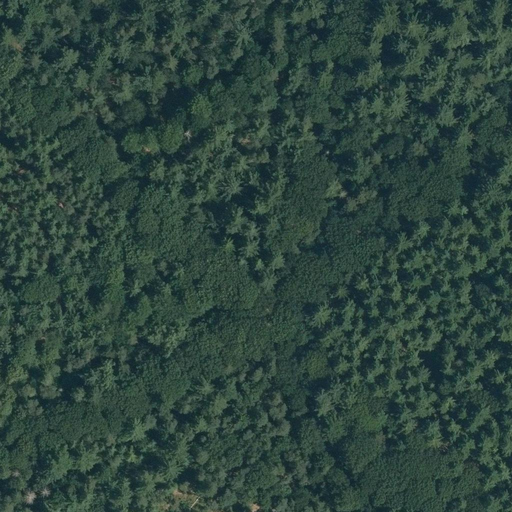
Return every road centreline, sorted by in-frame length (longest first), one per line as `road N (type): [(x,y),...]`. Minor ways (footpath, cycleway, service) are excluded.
road 1 (track): [(355,0),(259,290),(259,314)]
road 2 (track): [(259,314),(511,115)]
road 3 (track): [(259,314),(245,323),(203,278),(0,380)]
road 4 (track): [(203,278),(0,78)]
road 5 (track): [(20,440),(145,385),(245,323)]
road 6 (track): [(259,314),(359,511)]
road 7 (track): [(0,445),(20,440),(76,476),(110,511)]
